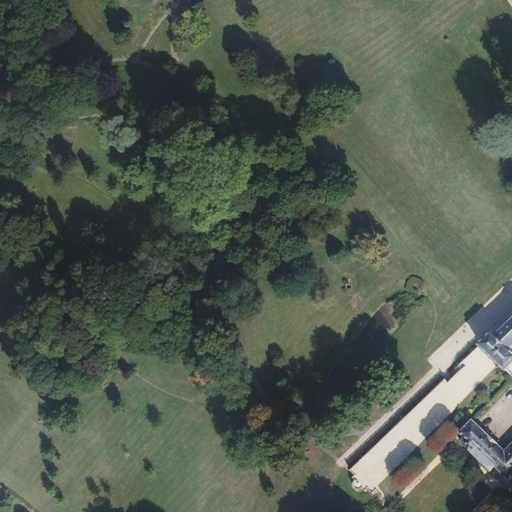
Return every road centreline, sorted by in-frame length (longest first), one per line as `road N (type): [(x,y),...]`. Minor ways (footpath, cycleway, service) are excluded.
road 1 (track): [(376,429),(309,431),(277,413),(237,352),(178,85),(180,0)]
road 2 (track): [(511,298),(339,465)]
